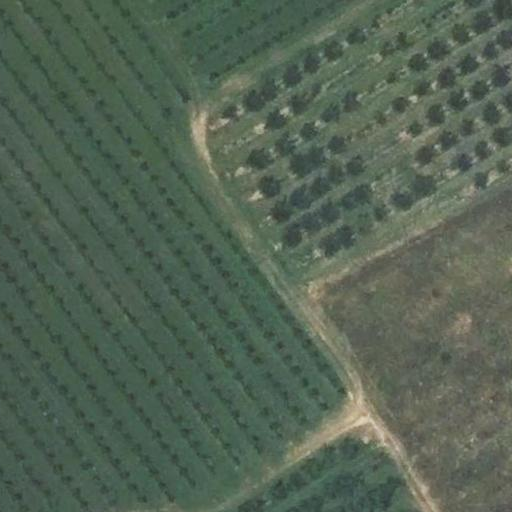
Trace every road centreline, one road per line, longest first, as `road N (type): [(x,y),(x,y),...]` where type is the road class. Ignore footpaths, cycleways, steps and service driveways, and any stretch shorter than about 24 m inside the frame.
road 1 (track): [(430,511),(223,191),(196,102)]
road 2 (track): [(196,102),(371,0)]
road 3 (track): [(373,414),(214,511)]
